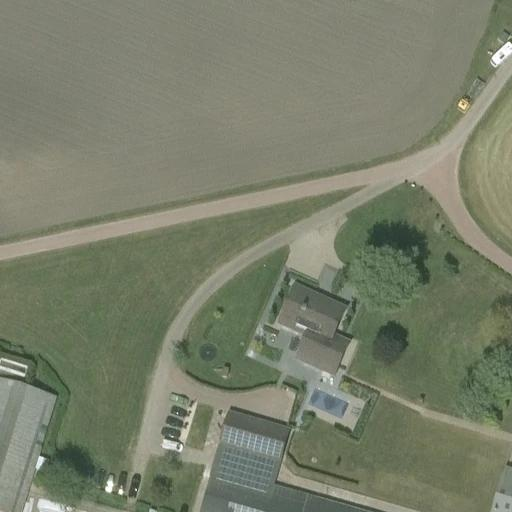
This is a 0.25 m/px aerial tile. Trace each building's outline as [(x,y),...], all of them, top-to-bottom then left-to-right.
[(312,304),(315,299),(296,291),(280,326),(306,338),(294,363),(335,381),(352,344),(334,336),(343,316),(326,308),(326,310),(312,304)] [(0,362),(0,370),(23,380),(26,372),(0,362)] [(0,511),(22,511),(57,401),(0,383),(0,511)] [(229,414),(219,450),(277,467),(287,430),(229,414)] [(511,511),(511,471),(506,470),(494,511),(511,511)] [(352,511),(213,473),(201,511),(352,511)]
